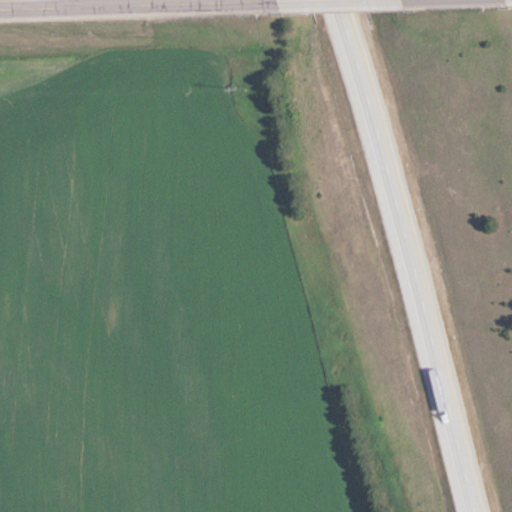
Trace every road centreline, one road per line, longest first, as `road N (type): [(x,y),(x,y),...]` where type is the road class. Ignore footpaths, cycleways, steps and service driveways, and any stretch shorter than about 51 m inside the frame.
road 1 (motorway): [(332,0),(475,511)]
road 2 (residential): [(0,10),(226,1)]
